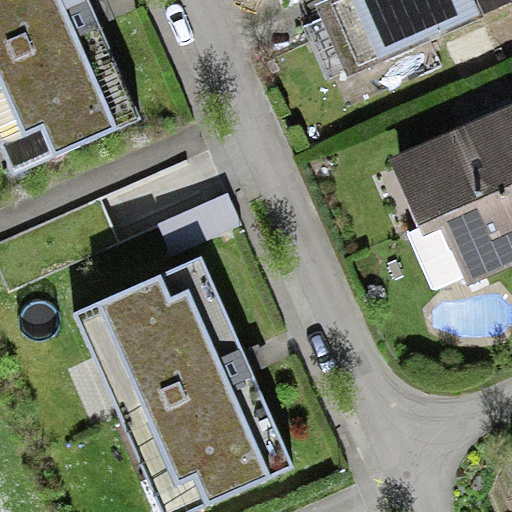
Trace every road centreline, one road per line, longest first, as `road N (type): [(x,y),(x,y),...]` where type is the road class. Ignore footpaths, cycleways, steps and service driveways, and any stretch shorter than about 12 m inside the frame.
road 1 (residential): [(183,0),(392,468)]
road 2 (residential): [(392,468),(511,415)]
